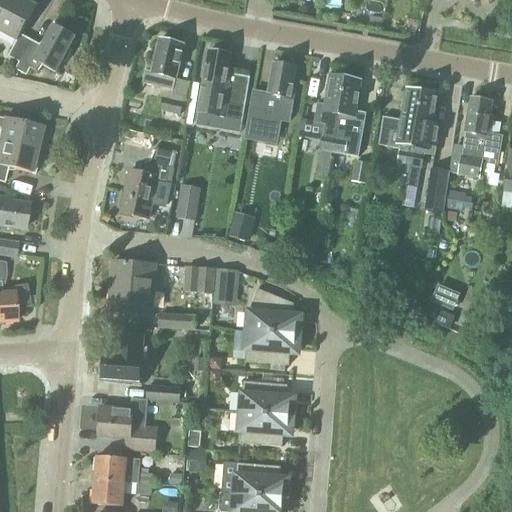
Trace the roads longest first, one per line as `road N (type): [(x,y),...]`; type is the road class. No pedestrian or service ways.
road 1 (residential): [(76,236),(226,260),(290,289),(328,328)]
road 2 (residential): [(511,79),(255,34)]
road 3 (residential): [(328,328),(313,511)]
road 4 (residential): [(440,511),(478,473),(488,436),(479,401),(444,373)]
road 5 (residential): [(53,511),(65,353)]
road 6 (residential): [(444,373),(328,328)]
road 7 (residential): [(76,236),(101,116)]
road 8 (residential): [(101,116),(133,0)]
